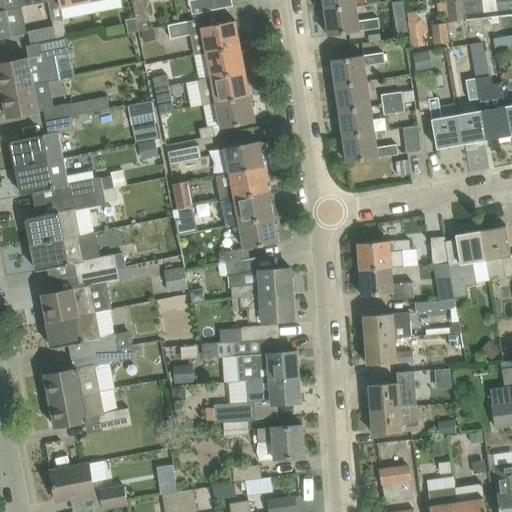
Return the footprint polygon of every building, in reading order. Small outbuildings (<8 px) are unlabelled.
[(0,0),(0,10),(22,7),(20,0),(0,0)] [(48,0),(49,1),(54,26),(57,39),(67,37),(61,8),(91,2),(90,0),(48,0)] [(203,12),(200,0),(191,0),(190,0),(192,14),(203,12)] [(200,0),(203,12),(214,10),(233,6),(232,0),(200,0)] [(323,0),(325,10),(356,6),(355,0),(323,0)] [(473,13),(471,0),(467,0),(463,0),(447,0),(450,22),(464,21),(463,14),(473,13)] [(481,0),(471,0),(473,13),(483,12),(481,0)] [(134,5),(136,17),(139,31),(149,29),(146,15),(150,14),(148,2),(134,5)] [(329,36),(380,28),(378,19),(358,22),(356,6),(325,10),(329,36)] [(22,7),(0,10),(0,38),(27,33),(22,7)] [(479,99),(481,111),(482,110),(487,140),(499,138),(500,142),(511,140),(511,135),(506,106),(507,106),(503,83),(488,85),(483,53),(496,51),(493,32),(511,28),(511,26),(511,15),(467,21),(477,78),(475,79),(479,99)] [(139,31),(136,17),(126,20),(127,26),(129,34),(139,31)] [(206,26),(205,19),(189,22),(192,35),(195,55),(206,53),(241,46),(236,21),(206,26)] [(406,20),(395,21),(397,33),(408,31),(406,20)] [(411,48),(429,45),(425,25),(423,26),(422,20),(415,20),(408,22),(411,48)] [(434,44),(450,42),(448,22),(432,24),(434,44)] [(456,22),(448,23),(449,34),(457,34),(456,22)] [(181,37),(178,24),(169,25),(171,39),(181,37)] [(29,32),(32,45),(33,45),(32,44),(57,39),(54,26),(29,31),(29,32)] [(144,40),(155,38),(153,29),(142,31),(144,40)] [(57,39),(32,44),(33,45),(32,45),(27,46),(30,58),(0,63),(0,89),(0,90),(2,90),(2,91),(49,82),(59,80),(55,56),(69,53),(67,37),(57,39)] [(241,46),(206,53),(210,78),(246,70),(241,46)] [(336,85),(369,80),(366,65),(385,63),(384,52),(332,59),(336,85)] [(426,53),(414,55),(417,71),(429,69),(426,53)] [(210,78),(200,80),(199,80),(204,105),(216,103),(215,103),(251,96),(246,70),(210,78)] [(437,148),(462,144),(457,115),(442,117),(438,98),(434,98),(430,75),(416,77),(422,115),(431,113),(434,129),(437,148)] [(156,88),(170,85),(168,76),(154,79),(156,88)] [(479,99),(475,79),(466,80),(470,100),(479,99)] [(369,80),(336,85),(340,111),(372,106),(369,80)] [(45,109),(47,121),(71,116),(71,115),(110,108),(107,96),(54,107),(49,82),(2,91),(7,115),(7,117),(45,109)] [(175,110),(170,85),(156,88),(161,113),(175,110)] [(382,95),(383,104),(403,102),(402,92),(382,95)] [(215,103),(216,103),(220,127),(256,121),(251,96),(215,103)] [(142,126),(157,123),(152,101),(138,104),(142,126)] [(405,112),(403,102),(383,104),(385,114),(405,112)] [(372,106),(340,111),(343,137),(376,132),(372,106)] [(482,110),(481,111),(457,115),(462,144),(487,140),(482,110)] [(74,131),(71,116),(47,121),(50,133),(12,141),(12,143),(13,142),(18,168),(64,158),(59,133),(74,131)] [(199,128),(199,130),(201,139),(215,137),(213,126),(199,128)] [(422,151),(419,131),(418,126),(403,128),(407,153),(422,151)] [(156,127),(134,131),(136,141),(158,137),(156,127)] [(378,147),(376,132),(343,137),(347,162),(379,158),(379,157),(399,154),(397,145),(378,147)] [(138,144),(140,151),(145,150),(147,159),(159,156),(155,140),(138,144)] [(218,175),(222,175),(222,174),(264,166),(259,141),(223,148),(224,150),(214,152),(218,175)] [(170,165),(202,159),(199,145),(168,151),(170,165)] [(115,188),(113,176),(68,184),(64,158),(18,168),(23,192),(22,192),(22,194),(61,187),(63,199),(103,191),(115,188)] [(221,201),(269,191),(264,166),(222,174),(222,175),(225,189),(219,190),(221,201)] [(173,184),(177,208),(193,206),(188,181),(173,184)] [(75,210),(106,204),(103,191),(63,199),(65,210),(27,218),(27,220),(28,219),(33,244),(65,238),(80,235),(77,218),(75,210)] [(226,226),(238,223),(274,216),(269,191),(221,201),(226,226)] [(195,216),(193,206),(177,208),(177,209),(180,209),(182,219),(195,216)] [(279,242),(274,216),(238,223),(243,249),(279,242)] [(511,275),(511,258),(510,246),(506,226),(481,230),(486,260),(489,277),(505,274),(505,277),(511,275)] [(456,235),(457,240),(462,268),(450,270),(455,297),(467,295),(466,286),(477,284),(476,282),(473,262),(486,260),(481,230),(456,235)] [(37,271),(57,267),(75,264),(77,276),(118,268),(118,267),(115,254),(85,260),(80,235),(65,238),(33,244),(38,269),(37,269),(37,271)] [(435,264),(450,263),(445,236),(431,238),(433,263),(435,264)] [(403,250),(411,250),(410,239),(358,243),(360,269),(393,267),(404,266),(403,250)] [(227,262),(239,260),(237,250),(225,252),(227,262)] [(115,254),(118,267),(126,265),(124,252),(115,254)] [(239,261),(239,260),(227,262),(229,276),(257,271),(257,274),(258,285),(231,288),(232,298),(240,297),(293,293),(291,268),(246,271),(244,260),(239,261)] [(185,267),(172,269),(176,291),(188,289),(184,268),(185,268),(185,267)] [(413,281),(394,283),(393,267),(360,269),(362,295),(414,291),(413,281)] [(120,281),(118,268),(77,276),(79,288),(42,295),(42,296),(43,296),(48,321),(110,309),(106,284),(120,281)] [(452,282),(437,285),(440,300),(455,299),(455,298),(455,297),(452,282)] [(206,300),(203,288),(190,290),(192,302),(206,300)] [(243,340),(251,340),(280,338),(279,320),(295,319),(293,293),(240,297),(241,309),(248,309),(249,323),(262,322),(262,323),(277,322),(277,324),(255,326),(243,327),(243,336),(243,340)] [(163,320),(190,316),(187,295),(160,298),(163,320)] [(416,311),(452,309),(452,322),(450,328),(426,330),(427,335),(462,332),(455,299),(440,300),(415,302),(416,311)] [(90,341),(92,353),(133,345),(130,331),(115,334),(110,309),(48,321),(53,346),(52,346),(52,348),(90,341)] [(408,337),(412,337),(410,312),(364,315),(366,340),(395,337),(408,336),(408,337)] [(457,335),(449,335),(450,345),(458,344),(457,335)] [(413,351),(397,353),(395,337),(366,340),(368,364),(414,361),(413,351)] [(241,355),(243,381),(299,377),(297,351),(252,354),(251,340),(243,340),(218,342),(219,357),(241,355)] [(492,343),(484,352),(492,360),(501,351),(492,343)] [(46,376),(51,401),(100,391),(100,390),(110,388),(105,364),(135,358),(133,345),(92,353),(94,363),(45,374),(46,376)] [(194,382),(193,364),(174,365),(174,369),(175,384),(194,382)] [(436,368),(435,385),(451,385),(451,368),(436,368)] [(369,384),(371,410),(403,407),(417,406),(417,405),(416,405),(413,372),(397,373),(398,382),(369,384)] [(301,402),(299,377),(243,381),(229,382),(231,403),(214,404),(214,407),(216,422),(264,418),(263,405),(281,404),(301,402)] [(174,401),(187,399),(185,385),(172,387),(174,401)] [(104,413),(100,391),(51,401),(56,425),(55,425),(56,427),(89,421),(88,417),(101,415),(103,431),(132,425),(129,408),(104,413)] [(511,426),(511,399),(505,401),(498,402),(483,404),(482,404),(486,429),(486,430),(490,430),(511,426)] [(373,434),(419,430),(417,406),(403,407),(371,410),(373,434)] [(215,420),(214,407),(206,408),(207,421),(215,420)] [(464,412),(464,427),(481,427),(481,412),(464,412)] [(440,435),(457,433),(456,420),(439,422),(440,435)] [(276,459),(285,458),(305,456),(303,424),(258,428),(259,442),(274,442),(276,459)] [(470,433),(471,443),(484,442),(482,432),(470,433)] [(449,452),(447,437),(434,439),(436,455),(449,452)] [(71,465),(71,467),(51,470),(57,501),(80,497),(80,499),(97,495),(95,483),(90,463),(89,464),(89,462),(71,465)] [(511,511),(511,463),(495,465),(494,466),(495,471),(494,471),(497,494),(498,494),(500,511),(511,511)] [(173,465),(158,467),(162,493),(176,491),(173,465)] [(261,465),(233,467),(234,481),(245,480),(262,479),(261,465)] [(415,511),(409,465),(401,466),(381,469),(387,511),(415,511)] [(486,511),(482,483),(460,487),(456,487),(459,511),(486,511)] [(125,484),(99,489),(102,510),(129,505),(125,484)] [(459,511),(456,487),(429,491),(431,511),(459,511)] [(178,492),(181,511),(196,511),(193,489),(178,492)] [(181,511),(178,492),(163,495),(165,511),(181,511)] [(296,511),(295,497),(268,500),(270,511),(296,511)] [(240,511),(250,511),(249,500),(239,501),(240,511)]
